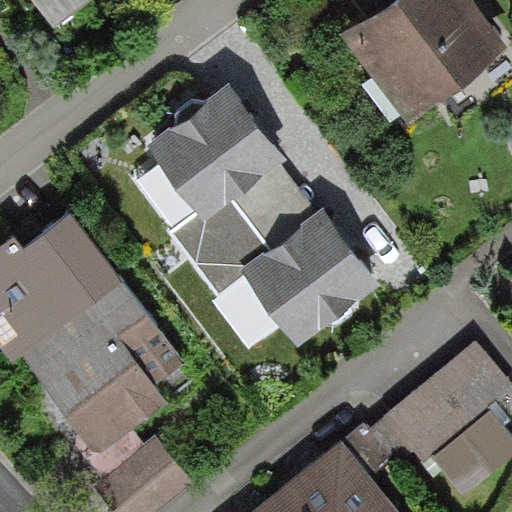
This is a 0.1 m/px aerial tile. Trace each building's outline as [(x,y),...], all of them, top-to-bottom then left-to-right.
[(510,30),(487,0),(365,0),(340,19),(407,107),(510,30)] [(288,144),(231,66),(148,126),(201,198),(205,205),(279,151),(288,144)] [(316,199),(279,151),(205,205),(201,198),(170,221),(219,285),(249,265),(242,255),(316,199)] [(382,269),(324,193),(316,199),(242,255),(249,265),(299,331),(382,269)] [(0,335),(12,351),(125,268),(72,196),(26,230),(18,219),(0,232),(0,335)] [(187,350),(125,268),(12,351),(39,386),(49,379),(83,424),(93,437),(104,438),(132,417),(169,389),(157,372),(187,350)] [(511,372),(477,331),(370,419),(400,455),(415,443),(424,454),(434,447),(491,399),(511,382),(511,372)] [(511,445),(511,424),(491,399),(434,447),(465,484),(511,445)] [(343,430),(395,492),(416,475),(400,455),(370,419),(365,412),(343,430)] [(145,434),(132,417),(104,438),(93,437),(83,424),(78,428),(77,435),(104,468),(145,434)] [(343,430),(342,427),(235,511),(410,511),(395,492),(343,430)]
